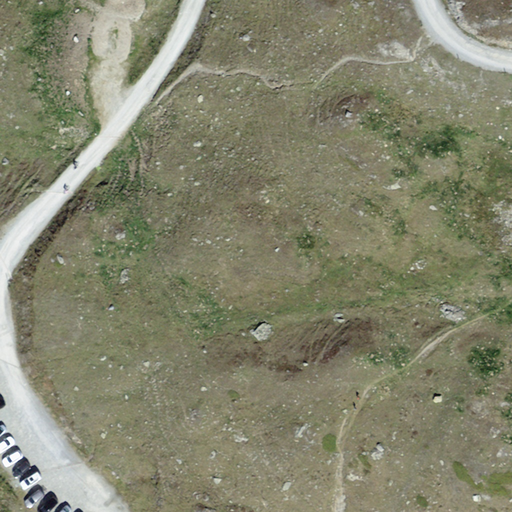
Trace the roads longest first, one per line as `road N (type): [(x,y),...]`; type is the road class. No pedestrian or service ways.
road 1 (track): [(197,0),(145,91),(18,238),(0,273)]
road 2 (track): [(118,511),(24,399),(11,371),(0,281)]
